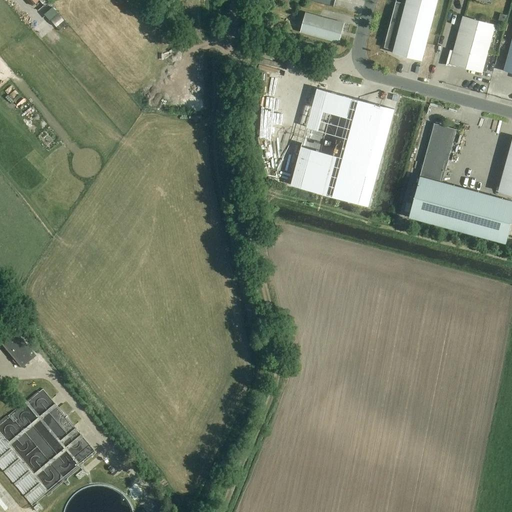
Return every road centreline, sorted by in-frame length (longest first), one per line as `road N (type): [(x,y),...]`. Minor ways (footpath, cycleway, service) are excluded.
road 1 (track): [(239,201),(286,369),(226,511)]
road 2 (unclassified): [(370,0),(358,45),(368,73),(511,113)]
road 3 (track): [(232,34),(224,140),(239,201)]
